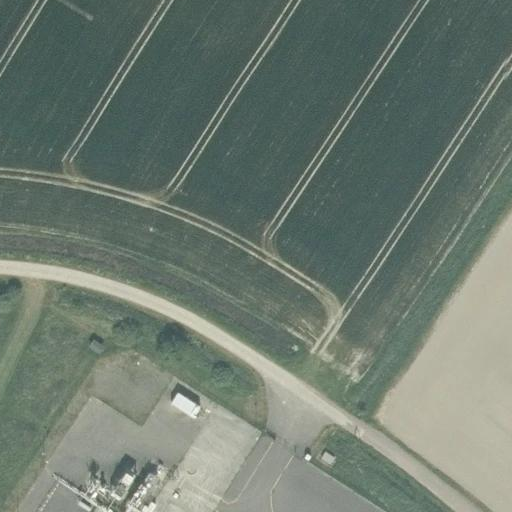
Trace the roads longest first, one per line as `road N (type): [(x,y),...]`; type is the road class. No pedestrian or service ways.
road 1 (unclassified): [(343,410),(160,303),(48,268),(0,266)]
road 2 (track): [(476,511),(343,410)]
